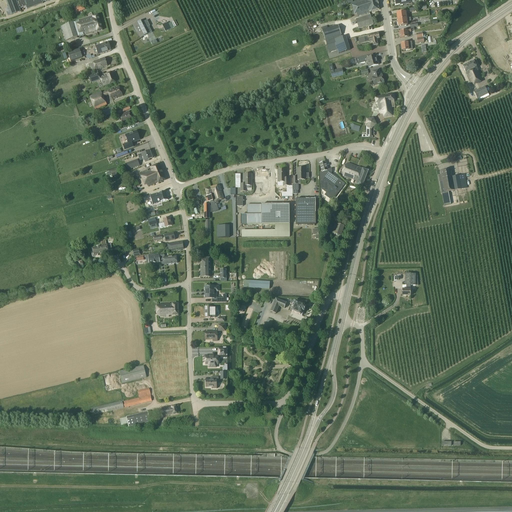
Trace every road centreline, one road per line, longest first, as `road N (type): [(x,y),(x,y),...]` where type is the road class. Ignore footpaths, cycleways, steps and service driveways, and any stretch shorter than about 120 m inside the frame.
road 1 (track): [(263,449),(87,438),(74,416),(0,415)]
road 2 (track): [(274,448),(0,443)]
road 3 (track): [(251,490),(0,486)]
road 4 (unclassified): [(511,448),(481,444),(362,362),(362,331),(341,320)]
road 5 (unclassified): [(175,188),(258,160),(360,147),(388,154)]
road 6 (unclassified): [(0,297),(114,265),(145,289),(188,285)]
road 7 (unclassified): [(175,188),(110,0)]
road 8 (secondary): [(346,294),(388,154)]
road 9 (unclassified): [(281,402),(327,300),(346,294)]
road 10 (secondary): [(418,90),(470,32),(511,4)]
